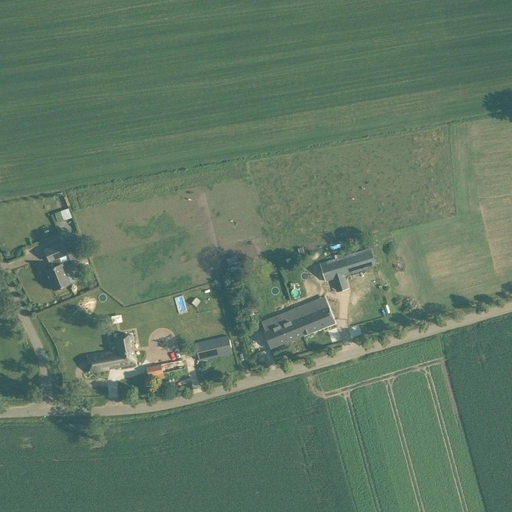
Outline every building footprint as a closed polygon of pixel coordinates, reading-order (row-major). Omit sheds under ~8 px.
[(55,213),(58,222),(72,218),(69,208),(55,213)] [(80,236),(76,238),(79,247),(84,246),(80,236)] [(69,255),(64,242),(45,250),(49,261),(51,260),(53,267),(46,270),(50,280),(49,283),(51,287),(53,288),(53,290),(63,286),(71,283),(63,263),(61,264),(59,259),(69,255)] [(69,251),(74,265),(89,259),(84,246),(79,247),(69,251)] [(370,248),(320,263),(325,281),(375,265),(374,260),(370,248)] [(238,264),(229,267),(231,274),(240,271),(238,264)] [(296,269),(302,284),(316,278),(310,264),(296,269)] [(142,329),(171,321),(165,297),(130,307),(133,319),(139,317),(142,329)] [(305,304),(293,309),(303,335),(335,323),(327,304),(308,312),(305,304)] [(279,323),(263,330),(270,348),(303,335),(293,309),(276,316),(279,323)] [(258,328),(254,314),(247,317),(252,330),(258,328)] [(156,333),(145,335),(148,346),(158,344),(156,333)] [(89,375),(134,365),(130,349),(132,349),(129,335),(112,339),(115,353),(85,359),(89,375)] [(228,335),(195,343),(199,361),(232,353),(228,335)] [(183,360),(153,366),(156,380),(170,377),(169,372),(184,368),(183,360)]
